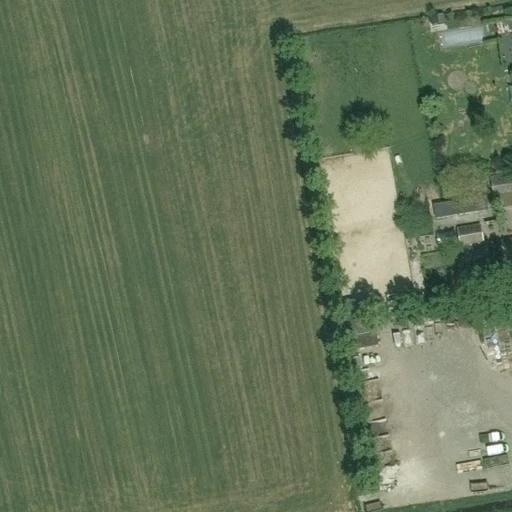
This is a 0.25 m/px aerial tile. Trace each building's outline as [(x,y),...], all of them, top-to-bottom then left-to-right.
[(444,23),(443,15),(428,17),(429,25),(444,23)] [(511,198),(511,177),(511,174),(489,178),(493,202),(511,198)] [(484,245),(480,226),(458,230),(462,248),(484,245)] [(511,242),(502,244),(507,273),(511,272),(511,242)] [(367,300),(338,305),(341,322),(346,321),(349,339),(374,335),(367,300)] [(452,321),(485,315),(483,305),(467,308),(467,309),(450,312),(452,321)] [(496,453),(495,446),(472,447),(472,454),(496,453)] [(379,461),(384,473),(400,467),(396,455),(379,461)]
